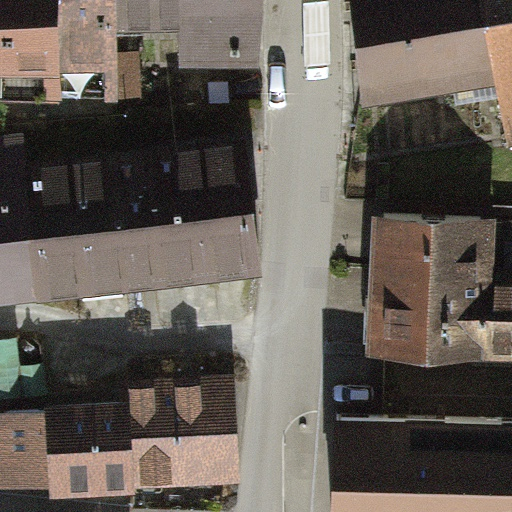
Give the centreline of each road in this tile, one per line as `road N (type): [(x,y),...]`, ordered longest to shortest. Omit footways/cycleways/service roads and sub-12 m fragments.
road 1 (residential): [(265,511),(309,89),(304,0)]
road 2 (unknown): [(281,335),(0,321)]
